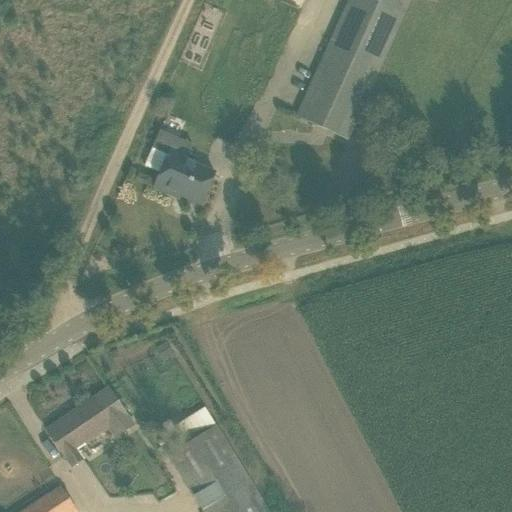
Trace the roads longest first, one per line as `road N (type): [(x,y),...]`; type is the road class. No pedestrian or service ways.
road 1 (tertiary): [(0,369),(154,291),(511,191)]
road 2 (track): [(188,0),(60,297)]
